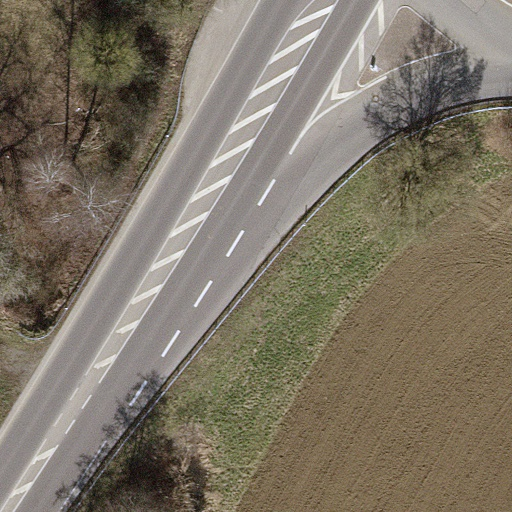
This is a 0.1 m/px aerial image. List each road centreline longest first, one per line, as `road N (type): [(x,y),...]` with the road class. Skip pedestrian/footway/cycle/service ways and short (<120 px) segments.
road 1 (primary): [(10,511),(236,152)]
road 2 (tertiary): [(236,152),(400,91),(511,63)]
road 3 (primary): [(236,152),(323,0)]
